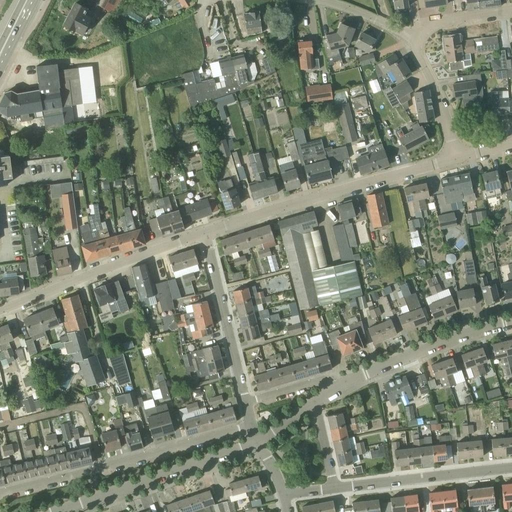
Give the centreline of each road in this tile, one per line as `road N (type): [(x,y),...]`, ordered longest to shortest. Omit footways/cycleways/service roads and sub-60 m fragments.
road 1 (residential): [(255,443),(332,390),(511,324)]
road 2 (residential): [(203,236),(458,160)]
road 3 (residential): [(0,495),(250,427)]
road 4 (residential): [(511,469),(283,494)]
road 5 (residential): [(0,310),(203,236)]
road 6 (residential): [(68,510),(255,443)]
road 7 (residential): [(250,427),(203,236)]
road 8 (unknown): [(0,428),(80,411),(99,469)]
road 9 (residential): [(458,160),(412,46)]
